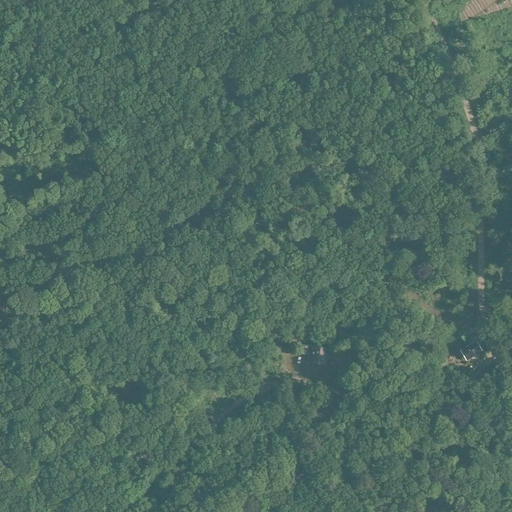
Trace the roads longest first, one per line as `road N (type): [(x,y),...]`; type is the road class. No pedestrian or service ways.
road 1 (unknown): [(412,10),(405,119),(421,229),(409,345),(436,437),(434,511)]
road 2 (unclassified): [(141,511),(261,391),(300,389),(423,422),(483,366),(491,343)]
road 3 (unclassified): [(491,343),(482,325),(473,138),(423,0)]
road 4 (track): [(483,366),(504,511)]
